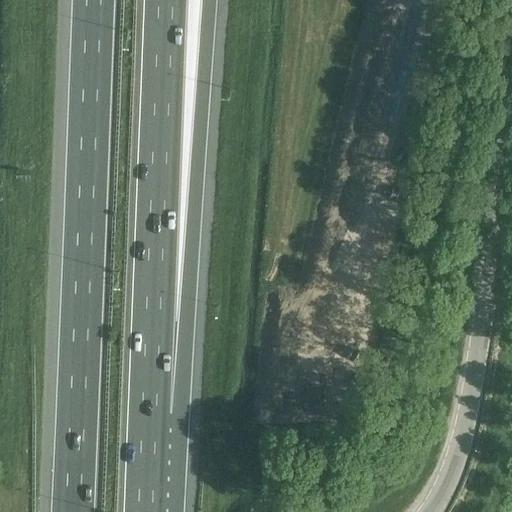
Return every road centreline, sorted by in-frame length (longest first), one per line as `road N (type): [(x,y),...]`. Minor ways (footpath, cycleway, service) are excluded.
road 1 (motorway): [(95,0),(72,511)]
road 2 (motorway): [(148,410),(207,0)]
road 3 (motorway): [(148,410),(164,0)]
road 4 (unclassified): [(429,511),(470,394),(511,141)]
